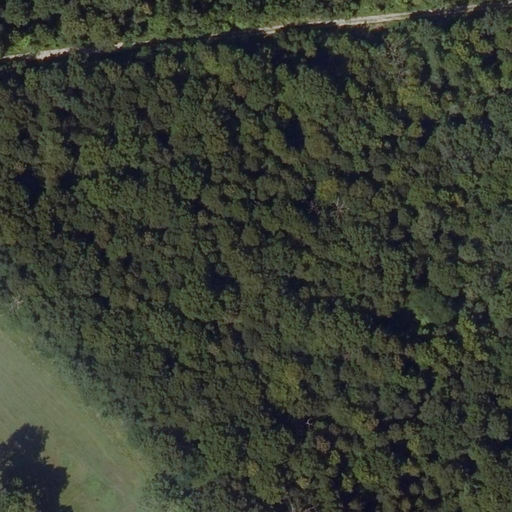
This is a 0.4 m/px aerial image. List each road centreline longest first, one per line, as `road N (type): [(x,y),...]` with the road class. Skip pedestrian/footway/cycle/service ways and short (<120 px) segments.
road 1 (track): [(0,62),(511,8)]
road 2 (track): [(0,253),(267,511)]
